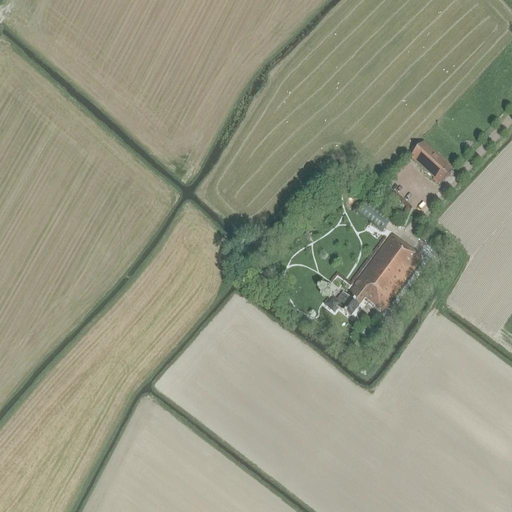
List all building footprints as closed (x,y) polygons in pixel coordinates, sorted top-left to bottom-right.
[(453,169),(423,142),(409,157),(439,185),(453,169)] [(391,219),(365,199),(355,212),(381,231),(391,219)] [(314,237),(311,232),(305,236),(307,240),(314,237)] [(382,312),(421,258),(391,237),(341,304),(331,296),(324,305),(334,313),(338,309),(350,318),(365,299),(382,312)] [(273,282),(267,289),(273,294),(279,287),(273,282)]
